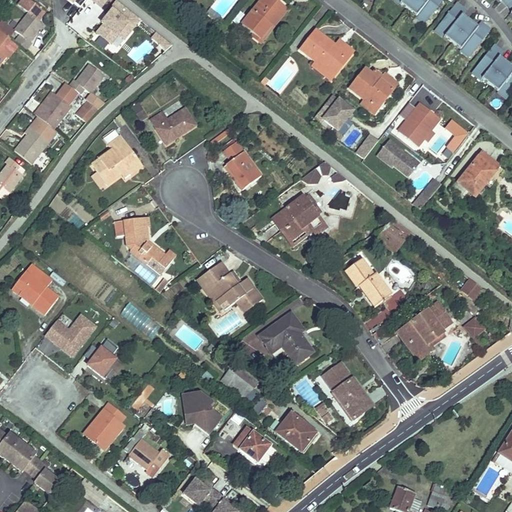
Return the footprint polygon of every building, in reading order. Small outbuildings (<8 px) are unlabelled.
[(29,43),(43,26),(38,23),(45,14),(28,0),(21,0),(17,6),(28,14),(15,31),(21,36),(29,43)] [(87,0),(67,0),(73,5),(74,3),(81,9),(87,0)] [(108,0),(98,0),(96,4),(102,9),(108,0)] [(267,23),(282,6),(274,0),(262,0),(241,26),(260,41),(271,26),(267,23)] [(401,0),(403,1),(400,4),(417,17),(419,14),(428,21),(444,0),(401,0)] [(511,0),(498,0),(501,2),(503,0),(508,6),(511,10),(511,13),(511,14),(511,15),(511,0)] [(139,19),(117,2),(111,10),(112,11),(108,17),(110,18),(104,26),(97,34),(111,45),(118,37),(128,24),(132,27),(139,19)] [(447,34),(445,37),(461,50),(464,47),(472,54),(491,31),(484,25),(480,30),(478,28),(463,16),(460,14),(464,9),(457,4),(439,27),(447,34)] [(93,31),(104,12),(92,6),(81,25),(93,31)] [(263,43),(274,29),(288,11),(282,6),(267,23),(271,26),(260,41),(263,43)] [(417,17),(425,24),(428,21),(419,14),(417,17)] [(128,24),(118,37),(124,42),(141,21),(139,19),(132,27),(128,24)] [(15,31),(3,21),(0,23),(0,31),(9,39),(15,31)] [(436,31),(445,37),(447,34),(439,27),(436,31)] [(12,55),(4,48),(11,40),(9,39),(0,31),(0,66),(7,59),(9,60),(12,55)] [(334,78),(352,55),(343,48),(340,51),(334,46),(317,31),(300,51),(316,64),(334,78)] [(157,32),(151,37),(163,52),(170,47),(157,32)] [(29,43),(21,36),(16,42),(26,50),(31,44),(29,43)] [(354,52),(339,40),(334,46),(340,51),(343,48),(352,55),(354,53),(354,52)] [(485,76),(482,79),(499,92),(501,89),(510,96),(511,92),(511,66),(500,58),(498,55),(501,51),(494,46),(476,69),(485,76)] [(461,50),(470,57),(472,54),(464,47),(461,50)] [(331,81),(334,78),(316,64),(313,67),(331,81)] [(91,95),(105,77),(90,66),(76,84),(84,90),(91,95)] [(377,111),(393,91),(373,74),(366,69),(350,89),(365,101),(377,111)] [(474,72),(482,79),(485,76),(476,69),(474,72)] [(393,91),(398,85),(386,75),(383,78),(375,72),(373,74),(393,91)] [(81,95),(84,90),(76,84),(73,82),(70,87),(81,95)] [(499,92),(507,99),(510,96),(501,89),(499,92)] [(54,131),(72,109),(54,94),(44,107),(50,113),(43,121),(43,122),(54,131)] [(353,112),(333,96),(314,119),(321,125),(324,121),(343,136),(349,129),(351,130),(358,121),(351,115),(353,112)] [(377,111),(365,101),(362,105),(374,115),(377,111)] [(433,128),(439,120),(430,112),(426,117),(417,109),(410,103),(401,115),(408,121),(398,132),(417,147),(424,139),(433,128)] [(90,104),(88,106),(85,110),(91,114),(93,116),(98,110),(90,104)] [(430,112),(421,104),(417,109),(426,117),(430,112)] [(147,118),(139,105),(132,109),(141,122),(147,118)] [(50,113),(44,107),(40,111),(39,110),(34,115),(38,118),(43,122),(43,121),(50,113)] [(184,134),(196,127),(185,110),(167,121),(162,114),(150,121),(166,144),(183,133),(184,134)] [(91,114),(84,122),(86,124),(93,116),(91,114)] [(32,165),(58,134),(54,131),(43,122),(38,118),(25,134),(31,139),(28,143),(24,140),(15,151),(32,165)] [(430,148),(448,161),(468,132),(450,120),(430,148)] [(352,145),(362,134),(355,128),(346,138),(352,145)] [(437,131),(433,128),(424,139),(428,142),(437,131)] [(119,137),(115,132),(104,140),(107,145),(108,145),(119,137)] [(167,146),(184,134),(183,133),(166,144),(167,146)] [(143,168),(120,136),(119,137),(108,145),(111,151),(92,165),(107,186),(121,175),(127,171),(128,172),(131,176),(143,168)] [(364,160),(378,142),(370,136),(356,154),(364,160)] [(388,141),(376,157),(392,169),(393,167),(408,179),(419,165),(388,141)] [(262,177),(236,143),(224,152),(232,163),(224,168),(242,191),(262,177)] [(475,198),(500,168),(482,154),(458,184),(475,198)] [(20,167),(9,158),(8,159),(5,163),(6,164),(8,165),(17,172),(19,168),(20,168),(20,167)] [(328,175),(331,167),(325,162),(324,164),(320,167),(323,175),(328,175)] [(9,194),(23,177),(21,175),(25,171),(20,167),(20,168),(19,168),(17,172),(8,165),(0,174),(0,198),(3,201),(9,194)] [(125,180),(131,176),(128,172),(127,171),(121,175),(121,176),(125,180)] [(317,181),(321,177),(315,171),(303,179),(307,185),(316,183),(317,181)] [(346,179),(339,174),(333,178),(334,183),(343,182),(346,179)] [(430,200),(441,186),(434,180),(423,195),(430,200)] [(327,229),(317,216),(321,214),(314,205),(314,204),(309,198),(305,201),(303,198),(273,220),(276,224),(283,233),(286,231),(292,240),(309,228),(313,232),(316,237),(327,229)] [(164,257),(148,243),(146,228),(146,227),(145,219),(124,222),(127,248),(132,252),(131,253),(147,266),(152,260),(165,271),(174,261),(166,255),(164,257)] [(384,247),(406,230),(394,220),(370,238),(384,247)] [(313,232),(309,228),(292,240),(286,231),(283,233),(293,246),(313,232)] [(174,261),(177,258),(169,251),(166,255),(174,261)] [(392,296),(376,274),(373,276),(362,260),(344,272),(357,289),(359,287),(375,308),(392,296)] [(262,301),(247,280),(241,284),(237,287),(229,275),(220,264),(197,281),(206,293),(209,290),(219,304),(221,307),(228,302),(231,307),(237,303),(244,314),(262,301)] [(35,268),(32,265),(26,273),(29,275),(35,268)] [(59,299),(46,289),(52,281),(35,268),(29,275),(26,273),(16,285),(23,291),(24,291),(20,296),(45,316),(59,299)] [(237,287),(241,284),(233,273),(229,275),(237,287)] [(160,294),(169,283),(165,280),(156,292),(160,294)] [(483,291),(471,281),(463,291),(475,301),(483,291)] [(20,296),(24,291),(23,291),(16,285),(12,290),(20,296)] [(231,307),(228,302),(221,307),(219,304),(209,290),(206,293),(221,314),(231,307)] [(151,339),(160,328),(128,303),(120,315),(151,339)] [(442,331),(452,324),(437,305),(401,332),(401,333),(419,357),(419,356),(431,348),(428,344),(443,334),(444,333),(442,331)] [(313,354),(300,334),(304,332),(291,314),(259,337),(269,350),(280,343),(284,350),(296,366),(313,354)] [(69,331),(56,322),(45,336),(72,358),(95,328),(80,317),(69,331)] [(485,331),(476,320),(465,328),(474,339),(475,338),(485,331)] [(433,352),(431,348),(419,356),(419,357),(401,333),(401,332),(398,333),(419,362),(433,352)] [(446,337),(444,333),(443,334),(428,344),(431,348),(446,337)] [(91,361),(88,366),(105,379),(107,377),(113,370),(110,368),(116,360),(112,356),(118,348),(108,340),(98,352),(91,361)] [(284,350),(280,343),(269,350),(274,357),(284,350)] [(84,356),(91,361),(98,352),(92,346),(84,356)] [(124,366),(116,360),(110,368),(113,370),(107,377),(112,382),(124,366)] [(372,408),(341,364),(322,377),(354,422),(372,408)] [(258,385),(238,370),(234,375),(229,371),(225,376),(233,382),(250,396),(258,385)] [(247,400),(250,396),(233,382),(229,387),(246,401),(247,400)] [(214,404),(201,394),(184,397),(185,407),(198,417),(196,420),(198,422),(196,426),(210,436),(223,419),(209,409),(214,404)] [(117,436),(124,427),(120,424),(125,418),(108,405),(84,435),(100,448),(113,432),(117,436)] [(329,412),(325,405),(316,411),(321,417),(329,412)] [(265,415),(270,409),(266,406),(261,412),(265,415)] [(198,417),(185,407),(188,427),(196,426),(198,422),(196,420),(198,417)] [(307,439),(313,432),(291,415),(282,427),(277,433),(301,453),(311,442),(307,439)] [(331,422),(327,416),(323,419),(327,425),(331,422)] [(277,433),(282,427),(276,422),(271,429),(277,433)] [(36,482),(52,495),(62,482),(46,470),(49,467),(36,456),(38,453),(12,432),(9,434),(0,426),(0,451),(24,471),(26,469),(38,479),(36,482)] [(266,453),(271,446),(247,427),(233,445),(255,462),(255,461),(263,451),(266,453)] [(147,434),(141,430),(125,451),(131,455),(142,440),(147,434)] [(117,436),(113,432),(100,448),(105,451),(105,450),(117,436)] [(308,458),(322,439),(313,432),(307,439),(311,442),(301,453),(308,458)] [(511,434),(500,453),(511,461),(511,434)] [(161,469),(171,456),(164,451),(161,455),(142,440),(131,455),(130,456),(148,471),(154,464),(161,469)] [(258,464),(266,453),(263,451),(255,461),(255,462),(258,464)] [(161,469),(154,464),(148,471),(155,476),(161,469)] [(218,494),(217,496),(208,490),(195,480),(183,495),(205,511),(209,507),(215,511),(237,511),(230,506),(232,504),(218,494)] [(446,505),(451,491),(436,485),(428,506),(438,510),(441,503),(446,505)] [(210,487),(208,490),(217,496),(218,494),(210,487)] [(409,510),(415,494),(398,487),(389,509),(395,511),(397,511),(414,511),(409,510)] [(446,511),(451,507),(456,493),(451,491),(446,505),(441,503),(438,510),(444,511),(446,511)] [(39,511),(40,511),(26,500),(16,511),(39,511)]
